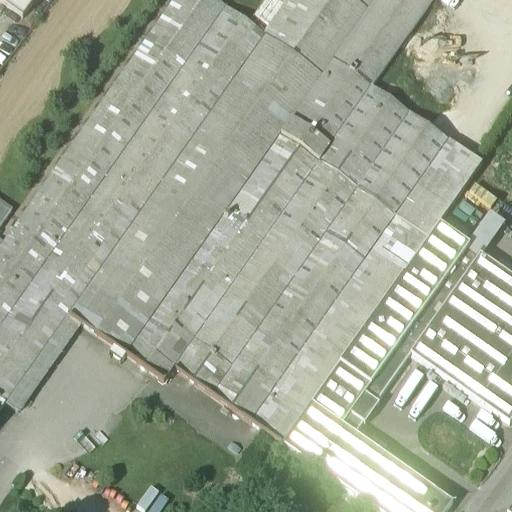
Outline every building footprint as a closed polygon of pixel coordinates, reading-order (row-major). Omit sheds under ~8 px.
[(290,0),(263,38),(249,28),(215,4),(209,0),(177,0),(0,252),(0,412),(5,404),(6,405),(27,373),(66,315),(78,324),(127,358),(334,65),(379,0),(290,0)] [(0,0),(0,6),(22,22),(37,0),(0,0)] [(268,0),(249,28),(263,38),(290,0),(268,0)] [(431,0),(379,0),(334,65),(372,91),(435,2),(431,0)] [(334,65),(137,344),(175,371),(251,424),(374,250),(448,145),(372,91),(334,65)] [(448,145),(374,250),(407,274),(440,227),(482,167),(449,144),(448,145)] [(0,231),(12,213),(0,204),(0,231)] [(470,249),(440,227),(407,274),(404,277),(434,299),(470,249)] [(434,299),(365,398),(377,406),(411,357),(410,357),(481,256),(470,249),(434,299)] [(407,274),(374,250),(251,424),(250,426),(283,449),(284,448),(313,407),(404,277),(407,274)] [(511,278),(481,256),(410,357),(411,357),(510,427),(511,424),(511,278)] [(404,277),(313,407),(343,428),(365,398),(434,299),(404,277)] [(66,315),(27,373),(40,382),(78,324),(66,315)] [(175,371),(137,344),(127,358),(165,385),(175,371)] [(40,382),(27,373),(6,405),(7,405),(19,413),(40,382)] [(343,428),(313,407),(284,448),(375,511),(448,511),(453,506),(343,428)]
